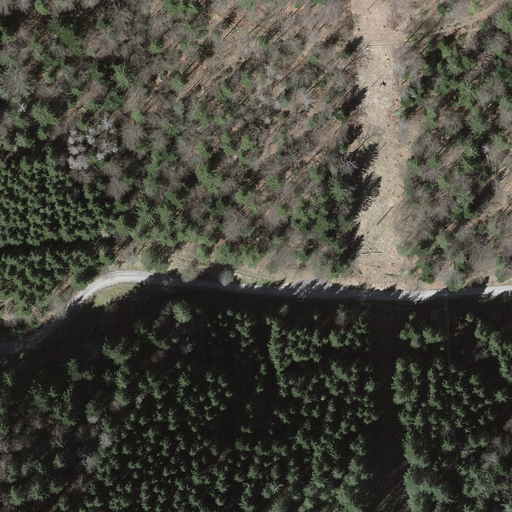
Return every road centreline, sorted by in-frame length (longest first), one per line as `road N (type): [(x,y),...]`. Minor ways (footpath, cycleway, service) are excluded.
road 1 (tertiary): [(511,289),(393,296),(123,276),(95,285),(35,337),(0,348)]
road 2 (track): [(315,293),(134,238),(0,244)]
road 3 (track): [(204,0),(249,24),(352,42),(444,29),(505,0)]
